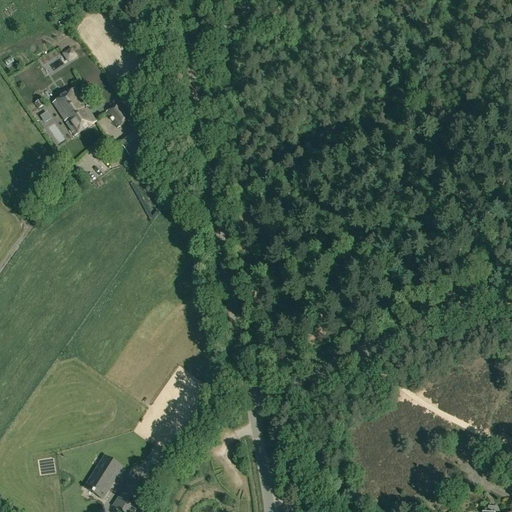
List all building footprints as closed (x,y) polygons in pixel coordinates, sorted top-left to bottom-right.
[(97,122),(74,89),(52,104),(75,137),(97,122)] [(106,114),(118,129),(132,118),(120,103),(106,114)] [(129,156),(144,145),(135,133),(120,144),(129,156)] [(222,396),(217,401),(224,408),(229,403),(222,396)] [(92,478),(86,488),(93,493),(92,494),(94,495),(95,493),(103,498),(109,488),(108,487),(111,482),(112,483),(118,474),(101,463),(96,472),(96,471),(92,478)] [(131,480),(120,498),(135,508),(147,490),(131,480)] [(101,501),(95,511),(108,511),(111,506),(101,501)]
